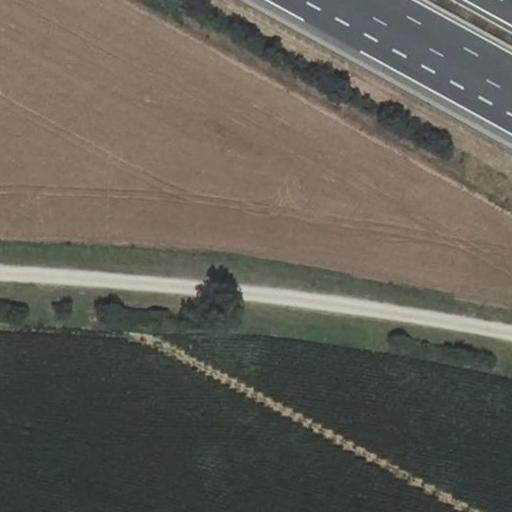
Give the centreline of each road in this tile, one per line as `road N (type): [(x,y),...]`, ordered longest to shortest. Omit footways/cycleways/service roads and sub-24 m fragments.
road 1 (track): [(511,334),(0,272)]
road 2 (motorway): [(340,0),(511,94)]
